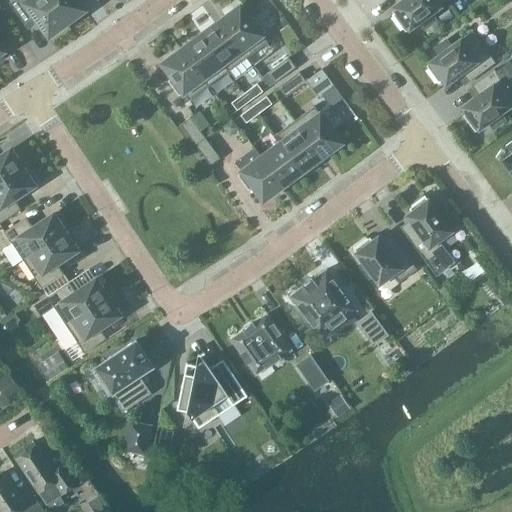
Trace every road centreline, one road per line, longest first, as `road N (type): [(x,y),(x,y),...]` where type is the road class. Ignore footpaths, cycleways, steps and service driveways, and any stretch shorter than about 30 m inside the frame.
road 1 (residential): [(30,94),(180,311),(252,269),(424,143)]
road 2 (residential): [(318,0),(424,143)]
road 3 (residential): [(30,94),(164,0)]
road 4 (residential): [(424,143),(511,262)]
